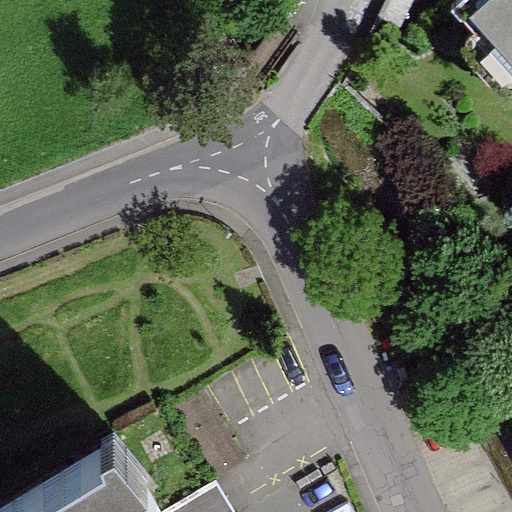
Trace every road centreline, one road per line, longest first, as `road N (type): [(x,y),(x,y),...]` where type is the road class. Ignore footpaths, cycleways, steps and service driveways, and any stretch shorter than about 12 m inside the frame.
road 1 (residential): [(245,145),(409,511)]
road 2 (residential): [(0,239),(245,145)]
road 3 (residential): [(245,145),(274,124),(353,0)]
